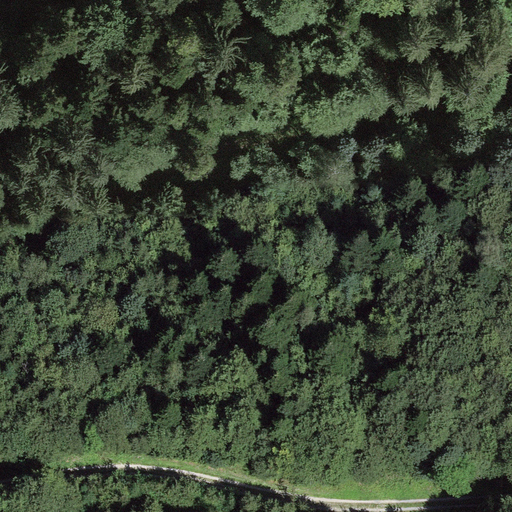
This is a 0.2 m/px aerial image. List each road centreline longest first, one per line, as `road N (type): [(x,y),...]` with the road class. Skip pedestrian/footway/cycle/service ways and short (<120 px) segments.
road 1 (track): [(0,254),(235,146),(496,90),(511,69)]
road 2 (track): [(511,498),(344,509),(121,467),(0,487)]
